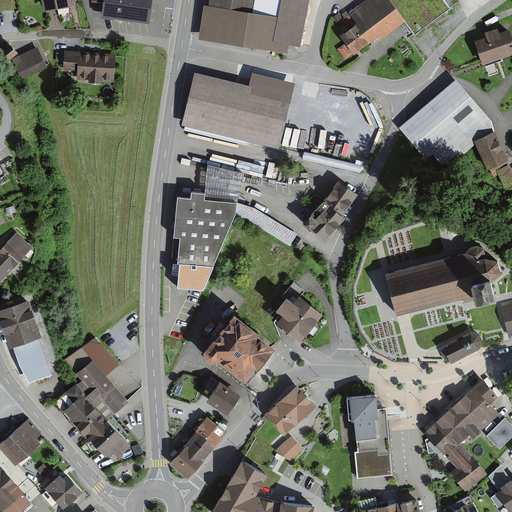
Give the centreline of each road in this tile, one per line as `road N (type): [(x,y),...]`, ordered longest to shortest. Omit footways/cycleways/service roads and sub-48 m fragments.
road 1 (tertiary): [(158,486),(153,259),(181,47)]
road 2 (residential): [(350,371),(334,262),(397,128),(397,88)]
road 3 (residential): [(176,499),(281,385),(302,372),(350,371)]
road 4 (residential): [(181,47),(397,88)]
road 5 (residential): [(0,39),(99,34),(181,47)]
road 6 (tertiary): [(103,491),(3,375)]
